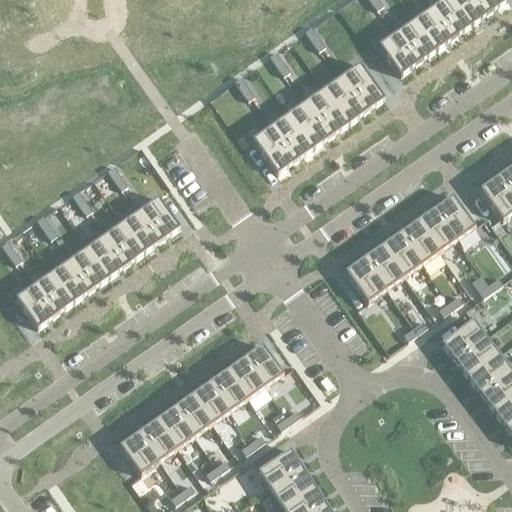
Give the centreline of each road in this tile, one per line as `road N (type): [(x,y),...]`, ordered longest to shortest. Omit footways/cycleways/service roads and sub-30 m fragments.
road 1 (residential): [(0,466),(276,268)]
road 2 (residential): [(263,247),(0,431)]
road 3 (residential): [(511,71),(263,247)]
road 4 (residential): [(276,268),(511,105)]
road 5 (residential): [(511,479),(435,387),(389,381)]
road 6 (residential): [(363,393),(276,268)]
road 7 (residential): [(363,393),(343,408),(327,450),(357,511)]
